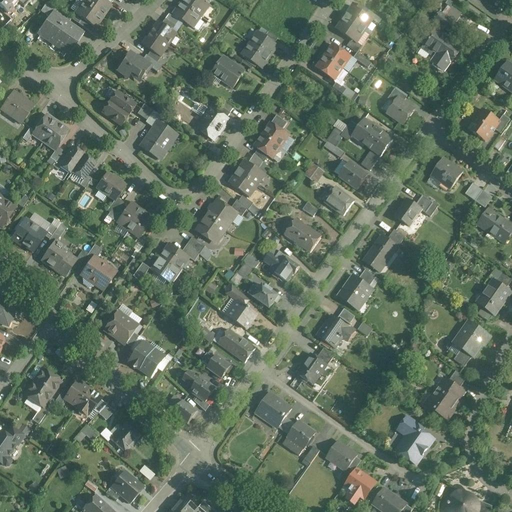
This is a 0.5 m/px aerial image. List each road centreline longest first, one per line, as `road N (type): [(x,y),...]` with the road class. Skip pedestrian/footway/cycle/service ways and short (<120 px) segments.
road 1 (residential): [(57,90),(181,200),(203,189),(330,0)]
road 2 (residential): [(430,129),(193,456)]
road 3 (residential): [(193,456),(56,322)]
road 4 (residential): [(511,343),(473,443),(486,473),(511,489)]
road 5 (residential): [(152,0),(57,90)]
